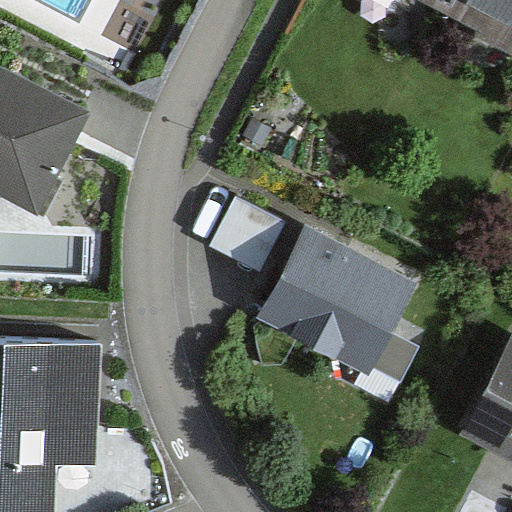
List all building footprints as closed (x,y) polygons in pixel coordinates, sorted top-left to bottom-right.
[(511,0),(460,0),(511,26),(511,0)] [(0,212),(18,180),(5,173),(47,96),(0,70),(0,212)] [(260,259),(286,209),(239,185),(213,235),(260,259)] [(375,365),(421,275),(309,219),(263,309),(375,365)] [(38,378),(40,321),(0,319),(0,504),(17,506),(22,377),(38,378)] [(511,449),(511,339),(470,430),(511,449)]
